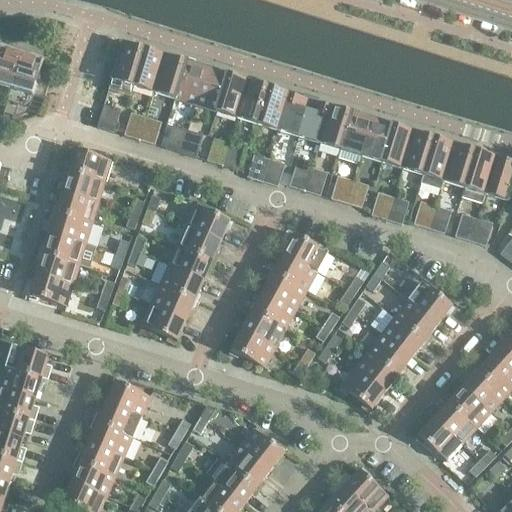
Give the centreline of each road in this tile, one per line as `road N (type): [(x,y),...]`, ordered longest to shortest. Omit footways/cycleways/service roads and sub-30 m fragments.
road 1 (residential): [(511,281),(489,262),(275,197)]
road 2 (residential): [(275,197),(56,129)]
road 3 (residential): [(381,444),(511,287)]
road 4 (residential): [(194,376),(275,197)]
road 5 (residential): [(34,511),(95,346)]
road 6 (residential): [(339,443),(292,406),(194,376)]
